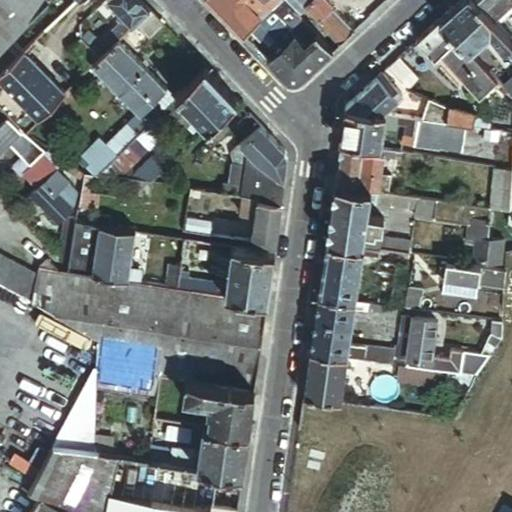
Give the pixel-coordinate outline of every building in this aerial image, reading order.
[(0,0),(0,52),(31,23),(8,0),(0,0)] [(8,0),(31,23),(51,3),(48,0),(8,0)] [(152,10),(141,0),(109,0),(123,15),(135,27),(138,24),(152,10)] [(264,19),(245,0),(211,0),(245,37),(260,23),(264,19)] [(245,0),(264,19),(273,10),(284,0),(245,0)] [(303,19),(285,0),(284,0),(273,10),(297,36),(306,45),(318,34),(303,19)] [(317,0),(285,0),(303,19),(309,13),(306,10),(317,0)] [(340,46),(355,33),(324,0),(317,0),(306,10),(309,13),(340,46)] [(495,20),(476,0),(464,0),(442,21),(471,52),(490,33),(511,56),(511,37),(499,24),(495,20)] [(511,0),(476,0),(495,20),(511,3),(511,0)] [(511,3),(495,20),(499,24),(511,12),(511,3)] [(166,25),(152,10),(138,24),(152,39),(166,25)] [(264,19),(260,23),(284,49),(297,36),(273,10),(264,19)] [(335,52),(340,46),(309,13),(303,19),(318,34),(335,52)] [(135,27),(123,15),(118,21),(122,24),(117,29),(124,37),(135,27)] [(471,52),(442,21),(419,42),(440,65),(446,59),(483,99),(500,83),(471,52)] [(117,29),(94,51),(101,59),(121,41),(124,37),(117,29)] [(323,63),(335,52),(318,34),(306,45),(323,63)] [(301,83),(323,63),(306,45),(297,36),(284,49),(270,62),(290,83),(301,83)] [(121,41),(101,59),(95,65),(143,115),(169,91),(121,41)] [(17,43),(9,51),(17,60),(25,52),(17,43)] [(0,59),(0,75),(17,60),(9,51),(0,59)] [(17,60),(0,75),(0,92),(9,84),(33,108),(19,122),(25,129),(27,131),(66,94),(25,52),(17,60)] [(418,80),(400,60),(389,70),(408,92),(418,80)] [(239,101),(208,69),(178,97),(194,114),(200,120),(209,130),(239,101)] [(403,97),(383,75),(380,79),(400,101),(403,97)] [(380,79),(347,110),(383,115),(400,101),(380,79)] [(0,102),(12,115),(19,122),(33,108),(9,84),(0,92),(0,102)] [(147,119),(152,124),(177,100),(169,91),(143,115),(147,119)] [(60,105),(66,112),(73,105),(67,98),(60,105)] [(434,123),(448,125),(450,109),(430,101),(423,121),(434,123)] [(0,102),(0,126),(12,115),(0,102)] [(466,127),(476,128),(478,117),(450,109),(448,125),(457,126),(464,127),(466,127)] [(383,115),(347,110),(342,145),(383,151),(386,128),(388,116),(383,115)] [(196,123),(200,120),(194,114),(190,117),(196,123)] [(263,126),(251,114),(239,125),(251,137),(263,126)] [(0,153),(25,129),(19,122),(12,115),(0,126),(0,153)] [(419,120),(388,116),(386,128),(395,129),(399,127),(407,128),(404,146),(415,148),(418,124),(419,120)] [(478,117),(476,128),(490,130),(491,123),(478,117)] [(147,119),(139,127),(144,131),(150,126),(152,124),(147,119)] [(456,134),(457,126),(448,125),(434,123),(434,126),(432,137),(438,148),(453,150),(456,134)] [(434,126),(418,124),(415,148),(425,149),(427,136),(432,137),(434,126)] [(150,126),(144,131),(138,137),(151,151),(163,139),(150,126)] [(263,126),(251,137),(242,145),(247,150),(251,155),(244,198),(261,200),(284,204),(290,162),(288,152),(263,126)] [(139,127),(131,135),(136,139),(138,137),(144,131),(139,127)] [(462,135),(456,134),(453,150),(462,152),(466,127),(464,127),(462,135)] [(110,164),(131,144),(136,139),(131,135),(129,132),(103,157),(110,164)] [(511,133),(506,133),(501,167),(511,168),(511,133)] [(136,139),(131,144),(144,158),(151,151),(138,137),(136,139)] [(131,144),(110,164),(99,176),(104,177),(122,179),(144,158),(131,144)] [(158,179),(180,158),(168,145),(146,166),(158,179)] [(224,184),(222,195),(244,198),(251,155),(247,150),(242,145),(235,152),(230,185),(224,184)] [(383,151),(342,145),(336,187),(374,193),(379,193),(392,195),(394,179),(394,177),(384,176),(388,151),(383,151)] [(48,181),(60,169),(63,167),(70,160),(58,151),(29,178),(39,189),(48,181)] [(404,154),(388,151),(384,176),(394,177),(394,179),(400,180),(404,154)] [(63,167),(76,177),(81,170),(70,160),(63,167)] [(495,210),(511,211),(511,168),(501,167),(495,210)] [(80,190),(60,169),(48,181),(73,208),(77,206),(80,190)] [(104,177),(99,176),(87,174),(78,224),(95,227),(100,197),(103,180),(104,177)] [(120,182),(103,180),(100,197),(108,198),(118,199),(120,182)] [(39,189),(33,195),(60,223),(74,209),(73,208),(48,181),(39,189)] [(372,206),(374,193),(336,187),(328,243),(366,249),(367,241),(368,234),(376,235),(377,231),(385,232),(386,220),(370,218),(372,206)] [(392,195),(379,193),(377,207),(372,206),(370,218),(386,220),(390,221),(392,208),(396,209),(398,196),(392,195)] [(420,199),(398,196),(396,209),(419,212),(420,199)] [(108,198),(100,197),(95,227),(103,228),(110,229),(113,217),(104,215),(108,198)] [(261,200),(244,198),(242,213),(259,216),(261,200)] [(439,202),(420,199),(419,212),(418,219),(436,222),(439,202)] [(277,246),(284,204),(261,200),(259,216),(255,243),(277,246)] [(493,221),(495,210),(439,202),(436,222),(471,227),(470,241),(478,242),(479,238),(492,240),(495,222),(493,221)] [(216,222),(189,218),(187,232),(214,236),(216,222)] [(74,245),(78,224),(67,222),(63,243),(74,245)] [(74,245),(71,267),(70,273),(94,277),(96,265),(82,263),(87,236),(101,238),(103,228),(95,227),(78,224),(74,245)] [(110,229),(103,228),(101,238),(96,265),(94,277),(130,282),(132,270),(138,233),(110,229)] [(96,265),(101,238),(87,236),(82,263),(96,265)] [(508,242),(492,240),(479,238),(478,242),(477,248),(475,261),(504,265),(508,242)] [(367,241),(366,249),(367,249),(381,251),(382,243),(367,241)] [(382,243),(381,251),(383,251),(412,255),(413,246),(385,242),(382,243)] [(63,243),(61,257),(71,267),(74,245),(63,243)] [(367,249),(366,249),(328,243),(321,298),(359,303),(366,255),(367,249)] [(276,253),(235,248),(227,296),(269,303),(276,253)] [(382,257),(383,251),(381,251),(367,249),(366,255),(382,257)] [(41,269),(60,272),(43,254),(41,269)] [(0,284),(36,303),(39,281),(0,260),(0,284)] [(481,287),(484,269),(450,264),(447,282),(454,283),(480,287),(481,287)] [(181,268),(178,289),(215,295),(217,283),(188,278),(189,266),(181,265),(181,268)] [(405,268),(387,265),(382,304),(404,307),(410,268),(405,268)] [(169,266),(166,288),(178,289),(181,268),(169,266)] [(94,277),(70,273),(60,272),(41,269),(39,281),(36,303),(104,340),(101,367),(100,389),(160,398),(163,376),(176,378),(189,380),(257,390),(269,303),(227,296),(215,295),(178,289),(166,288),(138,283),(130,282),(94,277)] [(506,290),(508,273),(484,269),(481,287),(506,290)] [(140,272),(132,270),(130,282),(138,283),(140,272)] [(480,287),(454,283),(452,296),(478,300),(480,287)] [(412,311),(427,313),(430,291),(415,289),(412,311)] [(358,311),(359,303),(321,298),(313,353),(351,358),(353,346),(358,311)] [(388,316),(389,307),(359,303),(358,311),(388,316)] [(411,322),(412,316),(409,316),(405,349),(398,348),(397,352),(353,346),(351,358),(356,359),(395,364),(396,358),(413,360),(418,323),(411,322)] [(443,321),(412,316),(411,322),(418,323),(413,360),(437,364),(438,356),(443,321)] [(490,335),(478,354),(456,350),(455,358),(438,356),(437,364),(413,360),(396,358),(395,364),(401,366),(411,367),(442,373),(456,374),(478,378),(503,340),(504,325),(491,323),(490,335)] [(313,353),(307,397),(345,403),(349,373),(351,358),(313,353)] [(411,367),(401,366),(399,384),(447,390),(447,388),(448,383),(441,382),(410,378),(411,367)] [(100,389),(101,367),(55,448),(99,454),(95,442),(95,434),(100,389)] [(442,373),(411,367),(410,378),(441,382),(442,373)] [(454,384),(456,374),(442,373),(441,382),(448,383),(454,384)] [(478,378),(456,374),(454,384),(448,383),(447,388),(470,391),(478,378)] [(189,380),(176,378),(174,393),(186,395),(189,380)] [(250,432),(257,390),(189,380),(186,395),(185,397),(204,400),(208,395),(212,401),(210,411),(213,411),(210,426),(250,432)] [(244,474),(250,432),(210,426),(207,426),(205,441),(203,440),(201,452),(201,454),(203,454),(201,468),(244,474)] [(113,437),(95,434),(95,442),(99,454),(111,455),(113,437)] [(99,454),(55,448),(30,489),(39,494),(72,511),(105,511),(118,456),(111,455),(99,454)] [(177,454),(175,464),(201,468),(203,454),(201,454),(201,452),(176,448),(175,454),(177,454)] [(175,464),(118,456),(105,511),(238,511),(244,474),(201,468),(175,464)] [(72,511),(39,494),(29,511),(72,511)]
